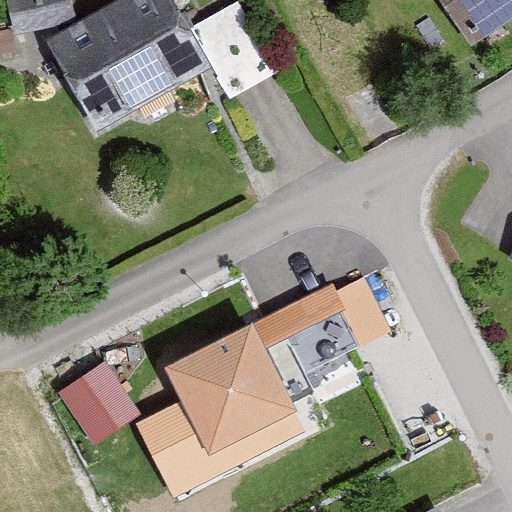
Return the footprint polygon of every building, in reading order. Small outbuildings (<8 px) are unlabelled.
[(4,0),(12,27),(74,9),(71,0),(4,0)] [(167,0),(116,0),(46,32),(90,128),(202,77),(167,0)] [(246,0),(235,0),(188,25),(227,100),(284,70),(246,0)] [(511,0),(448,0),(474,40),(511,15),(511,0)] [(339,294),(286,320),(311,369),(364,343),(339,294)] [(247,318),(159,361),(201,448),(289,406),(247,318)] [(106,351),(54,381),(87,438),(139,408),(106,351)] [(445,511),(440,501),(418,511),(445,511)]
